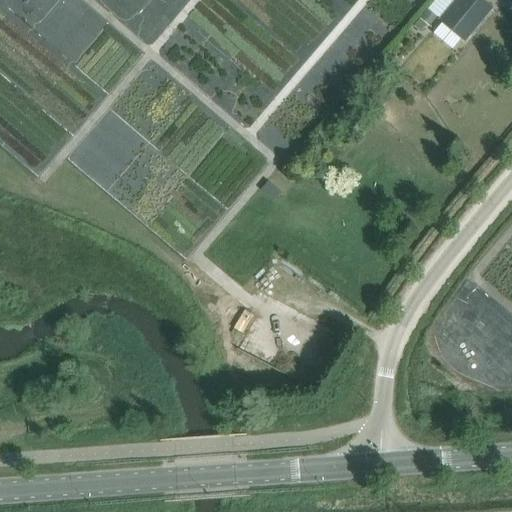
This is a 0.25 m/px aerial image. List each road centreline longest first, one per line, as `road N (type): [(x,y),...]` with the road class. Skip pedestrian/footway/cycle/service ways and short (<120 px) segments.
road 1 (secondary): [(0,490),(383,465)]
road 2 (unclassified): [(383,465),(380,423),(397,327),(511,178)]
road 3 (secondary): [(511,455),(383,465)]
